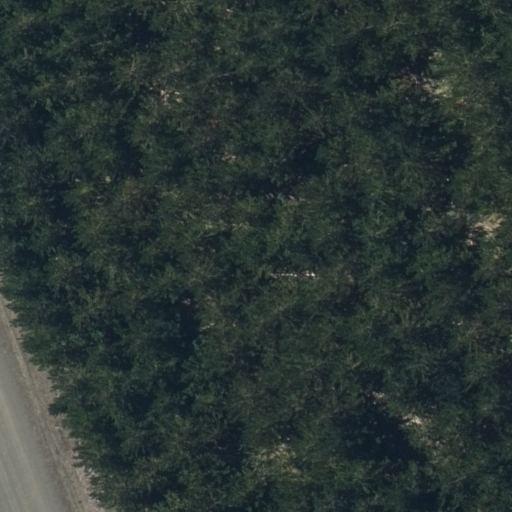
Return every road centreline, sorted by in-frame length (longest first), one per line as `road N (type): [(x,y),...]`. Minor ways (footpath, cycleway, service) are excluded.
road 1 (track): [(0,188),(124,511)]
road 2 (track): [(2,511),(54,324)]
